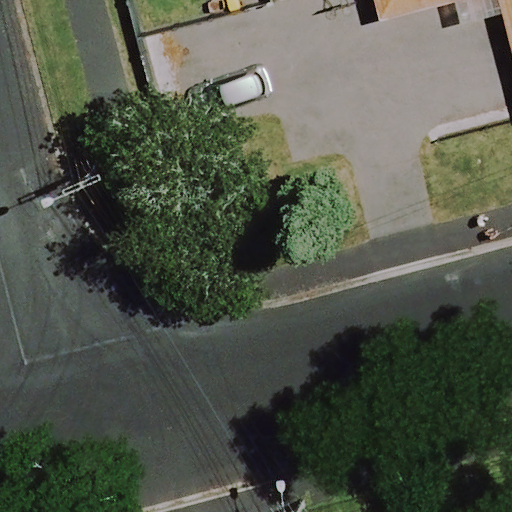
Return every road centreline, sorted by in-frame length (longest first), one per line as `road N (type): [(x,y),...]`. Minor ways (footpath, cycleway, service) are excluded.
road 1 (residential): [(52,447),(511,325)]
road 2 (residential): [(0,251),(52,447)]
